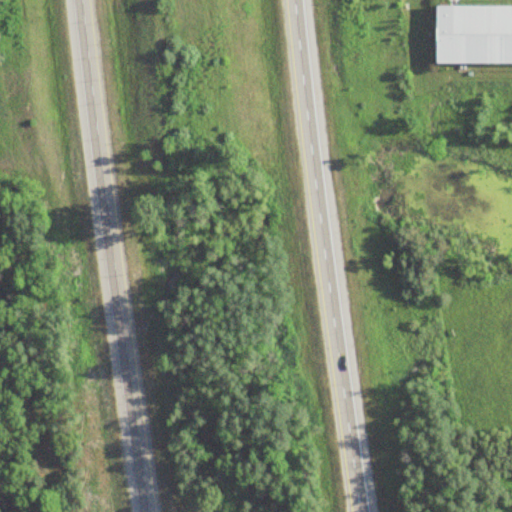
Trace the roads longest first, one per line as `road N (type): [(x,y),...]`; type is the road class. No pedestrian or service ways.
road 1 (motorway): [(361,511),(288,0)]
road 2 (motorway): [(82,0),(141,511)]
